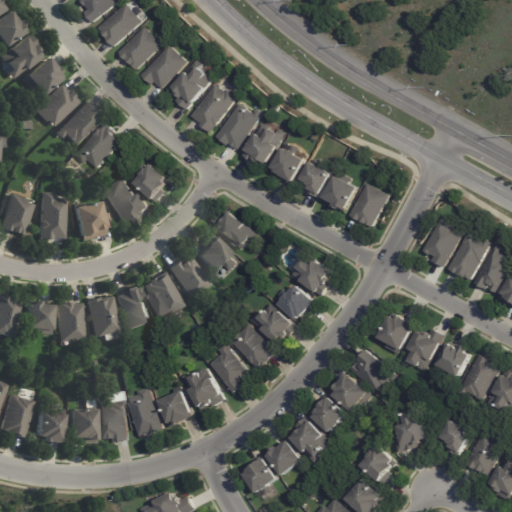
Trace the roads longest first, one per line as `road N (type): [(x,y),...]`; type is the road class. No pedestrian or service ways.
road 1 (residential): [(0,466),(48,476),(137,471),(205,448),(286,394),(384,266),(457,129)]
road 2 (residential): [(511,336),(215,172),(135,107),(39,0)]
road 3 (secondary): [(216,0),(306,77),(511,194)]
road 4 (secondary): [(511,158),(359,75),(259,0)]
road 5 (residential): [(215,172),(180,218),(124,256),(56,272),(0,262)]
